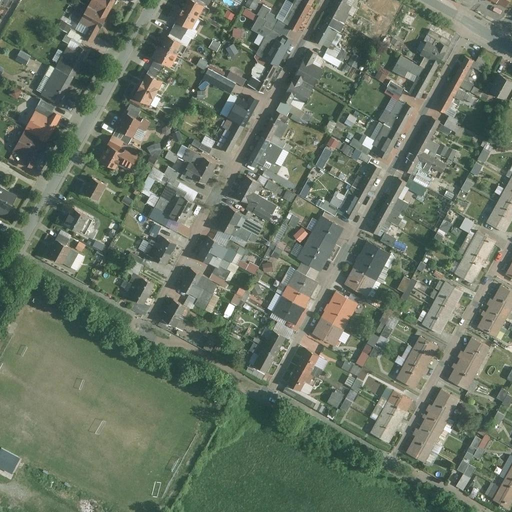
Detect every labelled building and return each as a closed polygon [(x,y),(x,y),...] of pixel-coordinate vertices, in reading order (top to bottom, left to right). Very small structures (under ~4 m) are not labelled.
[(106,18),(116,0),(92,0),(88,7),(106,18)] [(193,0),(185,0),(180,10),(197,18),(204,5),(193,0)] [(257,9),(261,0),(249,0),(247,5),(257,9)] [(297,31),(311,5),(301,0),(294,0),(282,22),(297,31)] [(335,0),(328,15),(342,22),(351,6),(346,3),(347,0),(335,0)] [(491,0),(505,8),(509,0),(491,0)] [(106,18),(88,7),(79,22),(90,28),(84,38),(93,43),(106,18)] [(191,30),(197,18),(180,10),(174,22),(187,28),(191,30)] [(342,22),(328,15),(314,40),(329,48),(342,22)] [(278,66),(292,40),(263,25),(265,20),(258,16),(250,30),(264,37),(255,54),(269,62),(278,66)] [(187,28),(174,22),(171,28),(184,35),(187,28)] [(234,36),(243,38),(245,29),(236,27),(234,36)] [(180,42),(184,35),(171,28),(167,35),(180,42)] [(166,35),(160,46),(174,54),(181,42),(180,42),(167,35),(166,35)] [(211,48),(220,51),(223,42),(214,39),(211,48)] [(434,74),(449,47),(435,39),(433,45),(427,41),(420,54),(424,57),(419,66),(434,74)] [(228,47),(232,56),(240,53),(236,43),(228,47)] [(55,70),(73,79),(88,51),(80,46),(77,51),(68,46),(55,70)] [(174,54),(160,46),(154,58),(170,67),(176,55),(174,54)] [(309,49),(294,76),(313,87),(323,69),(312,64),(318,54),(309,49)] [(20,51),(15,60),(25,66),(30,56),(20,51)] [(350,63),(358,67),(364,56),(355,52),(350,63)] [(434,74),(419,66),(400,56),(392,71),(405,78),(408,72),(417,76),(408,93),(420,100),(434,74)] [(474,61),(466,56),(451,83),(459,87),(460,86),(470,92),(474,84),(467,80),(474,67),(471,66),(474,61)] [(198,65),(206,69),(210,61),(202,57),(198,65)] [(150,66),(160,71),(162,67),(153,62),(150,66)] [(263,93),(278,66),(269,62),(258,81),(251,77),(247,84),(263,93)] [(150,66),(148,70),(157,76),(160,71),(150,66)] [(73,79),(55,70),(41,95),(60,105),(73,79)] [(144,74),(138,85),(155,94),(161,82),(144,74)] [(504,99),(511,84),(511,80),(498,74),(489,91),(504,99)] [(313,87),(294,76),(281,100),(289,105),(294,97),(304,103),(313,87)] [(459,87),(451,83),(436,109),(445,113),(454,97),(462,102),(464,99),(474,104),(477,99),(458,89),(459,87)] [(148,105),(155,94),(138,85),(132,96),(141,101),(148,105)] [(472,91),(484,96),(487,90),(475,85),(472,91)] [(15,86),(12,94),(20,97),(23,89),(15,86)] [(141,101),(132,96),(128,103),(129,104),(138,108),(141,101)] [(244,127),(258,101),(250,96),(239,115),(231,111),(227,119),(244,127)] [(41,100),(25,129),(48,141),(61,116),(53,112),(56,107),(41,100)] [(401,134),(415,107),(406,103),(397,119),(384,112),(377,122),(384,125),(401,134)] [(127,111),(117,130),(132,137),(137,128),(144,131),(149,123),(141,119),(140,121),(135,118),(140,110),(138,108),(129,104),(126,110),(127,111)] [(285,124),(288,117),(275,110),(261,137),(282,149),(285,143),(272,136),(280,122),(285,124)] [(417,144),(425,149),(435,154),(440,146),(430,141),(441,122),(432,117),(417,144)] [(230,153),(244,127),(227,119),(222,128),(231,132),(222,149),(230,153)] [(387,160),(401,134),(384,125),(373,146),(381,150),(378,155),(387,160)] [(32,169),(48,141),(25,129),(13,152),(26,160),(23,164),(32,169)] [(115,129),(112,136),(123,142),(128,144),(132,137),(117,130),(115,129)] [(196,140),(195,144),(211,152),(217,140),(207,135),(203,143),(196,140)] [(107,147),(117,152),(123,142),(112,136),(106,145),(107,147)] [(329,142),(340,149),(344,142),(332,136),(329,142)] [(279,155),(282,149),(261,137),(247,162),(256,167),(257,164),(261,166),(265,159),(261,157),(266,148),(279,155)] [(351,155),(355,148),(347,143),(343,150),(351,155)] [(417,144),(403,169),(411,174),(419,161),(442,174),(446,165),(423,153),(425,149),(417,144)] [(325,168),(334,150),(327,146),(317,164),(325,168)] [(107,147),(99,161),(113,169),(117,162),(129,168),(136,157),(123,151),(122,154),(117,152),(107,147)] [(188,163),(211,174),(216,164),(187,149),(181,159),(188,163)] [(481,158),(487,160),(491,151),(485,149),(481,158)] [(170,150),(167,157),(177,161),(179,154),(170,150)] [(211,174),(188,163),(179,178),(189,183),(192,179),(205,186),(211,174)] [(367,195),(381,169),(372,164),(363,180),(357,176),(355,179),(347,175),(343,182),(367,195)] [(320,168),(312,175),(317,183),(326,176),(320,168)] [(0,179),(1,177),(0,175),(0,213),(6,217),(17,197),(0,186),(0,179)] [(263,184),(247,176),(241,187),(257,195),(263,184)] [(511,176),(501,196),(511,201),(511,176)] [(98,200),(106,185),(90,177),(83,192),(98,200)] [(407,182),(399,178),(385,204),(401,212),(402,210),(405,211),(409,205),(398,199),(407,182)] [(271,179),(267,185),(281,194),(285,187),(271,179)] [(367,195),(343,182),(341,185),(349,190),(336,213),(353,222),(367,195)] [(159,198),(188,213),(194,203),(184,197),(186,193),(167,183),(159,198)] [(257,195),(241,187),(235,198),(248,204),(245,210),(267,222),(276,206),(257,195)] [(511,201),(501,196),(498,202),(511,210),(511,201)] [(188,213),(159,198),(153,208),(183,224),(188,213)] [(511,210),(498,202),(487,222),(505,232),(511,219),(511,210)] [(398,218),(401,212),(385,204),(370,232),(378,236),(386,220),(400,228),(403,221),(398,218)] [(263,226),(229,208),(223,219),(258,237),(263,226)] [(93,219),(74,209),(65,226),(84,236),(93,219)] [(302,217),(293,212),(288,223),(297,227),(302,217)] [(312,233),(335,245),(344,228),(321,216),(312,233)] [(255,243),(258,237),(223,219),(218,229),(234,237),(234,236),(246,242),(248,239),(255,243)] [(441,229),(449,232),(452,224),(445,220),(441,229)] [(154,226),(150,233),(157,237),(161,230),(154,226)] [(295,235),(303,241),(311,232),(304,226),(295,235)] [(475,236),(468,248),(486,258),(496,241),(478,231),(475,236)] [(335,245),(312,233),(297,260),(320,272),(335,245)] [(58,235),(55,241),(65,246),(68,240),(58,235)] [(151,240),(148,244),(170,255),(176,245),(160,236),(156,243),(151,240)] [(207,237),(201,247),(230,263),(239,248),(228,242),(225,247),(207,237)] [(367,239),(359,255),(382,268),(391,252),(367,239)] [(65,246),(55,241),(47,257),(70,268),(78,253),(65,246)] [(272,241),(266,257),(269,258),(264,270),(274,274),(285,247),(272,241)] [(170,255),(148,244),(143,254),(165,266),(170,255)] [(226,271),(230,263),(201,247),(195,258),(215,268),(217,269),(219,267),(226,271)] [(465,255),(483,265),(482,266),(485,267),(487,264),(484,262),(486,258),(468,248),(465,255)] [(353,265),(376,279),(382,268),(359,255),(353,265)] [(465,255),(455,273),(473,283),(482,266),(483,265),(465,255)] [(127,284),(149,295),(154,284),(138,275),(143,266),(132,260),(125,272),(132,276),(127,284)] [(353,265),(344,281),(367,294),(376,279),(353,265)] [(217,269),(215,268),(212,274),(225,281),(230,273),(226,271),(219,267),(217,269)] [(209,278),(191,269),(185,280),(212,295),(218,283),(209,278)] [(310,298),(318,283),(296,271),(287,285),(310,298)] [(225,281),(212,274),(209,278),(218,283),(225,287),(228,282),(225,281)] [(406,274),(399,289),(411,295),(419,280),(406,274)] [(204,311),(212,295),(185,280),(179,291),(197,300),(194,305),(204,311)] [(445,281),(436,299),(454,309),(456,306),(458,308),(461,304),(458,302),(464,291),(445,281)] [(149,295),(127,284),(124,291),(128,293),(126,296),(143,305),(149,295)] [(310,298),(287,285),(282,295),(304,308),(310,298)] [(489,305),(478,327),(496,337),(511,308),(511,290),(501,285),(493,300),(491,298),(487,304),(489,305)] [(238,287),(234,303),(241,304),(242,299),(249,300),(252,290),(238,287)] [(335,289),(327,305),(349,317),(358,302),(335,289)] [(294,326),(304,308),(282,295),(272,313),(294,326)] [(436,299),(432,306),(453,317),(455,314),(452,313),(454,309),(436,299)] [(168,311),(188,321),(190,317),(186,316),(190,309),(173,300),(168,311)] [(320,317),(343,329),(349,317),(327,305),(320,317)] [(432,306),(422,324),(440,334),(449,319),(451,320),(453,317),(432,306)] [(188,321),(168,311),(162,321),(182,331),(188,321)] [(320,317),(312,333),(335,345),(343,329),(320,317)] [(4,324),(1,330),(7,333),(10,327),(4,324)] [(383,346),(385,347),(395,328),(387,324),(381,335),(374,331),(358,363),(364,366),(371,353),(378,357),(383,346)] [(276,357),(285,338),(272,332),(268,340),(264,339),(259,347),(276,357)] [(420,336),(414,347),(432,357),(438,346),(420,336)] [(460,358),(449,379),(467,389),(490,347),(472,337),(464,352),(461,351),(458,357),(460,358)] [(267,374),(276,357),(259,347),(255,355),(258,357),(253,367),(267,374)] [(296,364),(314,374),(318,376),(322,368),(314,364),(320,354),(306,347),(296,364)] [(414,347),(407,360),(427,372),(429,369),(426,367),(432,357),(414,347)] [(346,384),(361,390),(365,382),(374,386),(377,379),(367,375),(370,369),(347,359),(343,369),(351,372),(346,384)] [(407,360),(403,367),(421,377),(423,373),(426,374),(427,372),(407,360)] [(296,364),(286,382),(300,389),(305,380),(310,383),(314,374),(296,364)] [(403,367),(397,378),(415,387),(421,377),(403,367)] [(329,402),(339,407),(346,393),(335,388),(329,402)] [(509,392),(502,388),(497,397),(504,401),(508,394),(509,392)] [(416,435),(414,439),(432,449),(460,399),(441,389),(432,405),(430,404),(427,410),(429,411),(419,429),(417,428),(414,434),(416,435)] [(394,390),(371,432),(389,442),(397,427),(400,429),(403,423),(400,421),(412,400),(394,390)] [(511,395),(508,394),(504,401),(503,403),(510,407),(511,402),(511,395)] [(349,411),(355,400),(348,396),(342,407),(349,411)] [(505,414),(498,411),(493,421),(500,424),(505,414)] [(479,432),(485,435),(490,426),(484,423),(479,432)] [(479,446),(484,449),(491,436),(486,433),(483,439),(479,446)] [(479,446),(483,439),(476,436),(471,445),(478,449),(479,446)] [(414,439),(407,452),(425,462),(432,449),(414,439)] [(478,449),(471,445),(468,451),(474,455),(478,449)] [(474,455),(481,459),(486,450),(484,449),(479,446),(478,449),(474,455)] [(1,448),(0,450),(0,467),(12,474),(20,458),(1,448)] [(474,455),(468,451),(463,460),(470,463),(474,455)] [(470,463),(463,460),(458,469),(464,473),(470,463)] [(470,463),(464,473),(472,477),(477,467),(470,463)] [(464,473),(458,469),(455,474),(462,478),(464,473)] [(472,477),(464,473),(462,478),(457,486),(464,490),(472,477)] [(511,481),(505,478),(499,487),(511,494),(511,481)] [(508,507),(511,501),(511,494),(499,487),(493,498),(508,507)]
